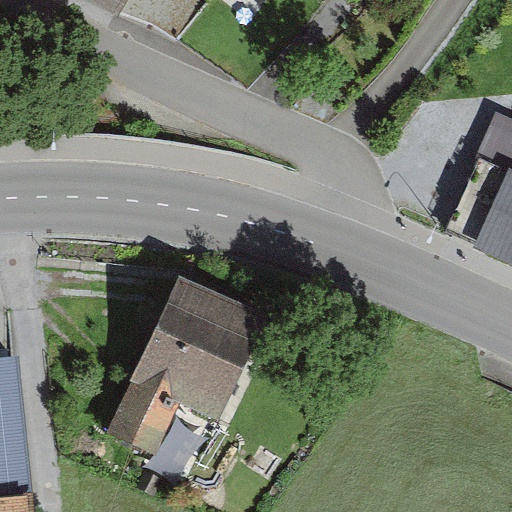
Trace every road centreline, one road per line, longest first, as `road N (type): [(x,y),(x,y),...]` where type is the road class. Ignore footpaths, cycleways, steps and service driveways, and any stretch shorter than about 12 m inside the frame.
road 1 (residential): [(339,250),(351,190),(345,168),(326,150),(162,72),(0,12)]
road 2 (secondary): [(0,199),(77,197),(200,210),(339,250)]
road 3 (secondary): [(339,250),(511,328)]
